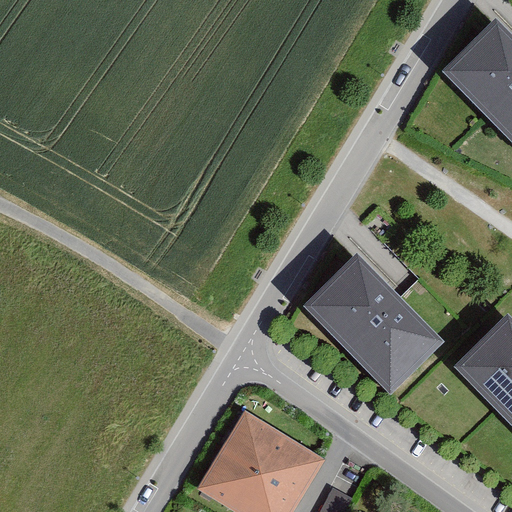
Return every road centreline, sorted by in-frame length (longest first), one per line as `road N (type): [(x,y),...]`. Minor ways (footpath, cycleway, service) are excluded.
road 1 (residential): [(244,357),(457,0)]
road 2 (unclassified): [(244,357),(94,255),(0,203)]
road 3 (unclassified): [(459,511),(244,357)]
road 4 (residential): [(149,511),(244,357)]
